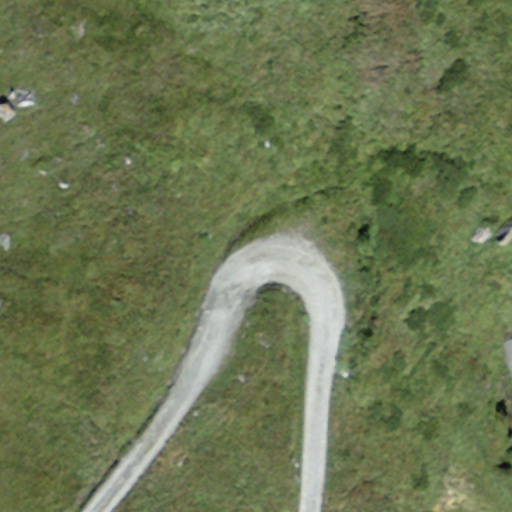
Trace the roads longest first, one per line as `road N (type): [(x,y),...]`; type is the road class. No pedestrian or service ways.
road 1 (track): [(98,511),(192,384),(218,310),(243,270),(271,257),(309,270),(322,292),(310,511)]
road 2 (track): [(511,338),(491,0)]
